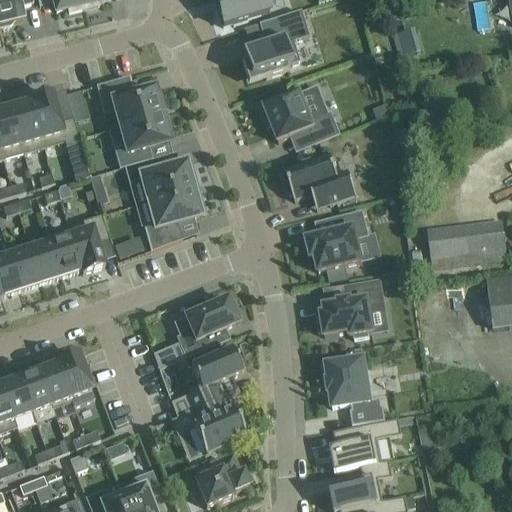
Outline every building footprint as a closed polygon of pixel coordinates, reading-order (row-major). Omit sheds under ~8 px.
[(0,0),(0,31),(9,29),(13,25),(22,23),(19,10),(32,7),(30,0),(0,0)] [(51,0),(55,15),(67,13),(68,16),(83,12),(80,0),(51,0)] [(80,0),(83,12),(98,9),(98,5),(110,2),(108,0),(80,0)] [(216,0),(213,1),(214,2),(217,1),(220,9),(216,10),(223,30),(268,16),(263,0),(216,0)] [(241,67),(248,87),(290,74),(289,69),(299,66),(292,45),(308,41),(300,14),(258,27),(264,47),(241,54),(245,66),(241,67)] [(417,31),(399,35),(404,57),(421,54),(417,31)] [(128,80),(95,89),(103,116),(114,113),(119,130),(119,131),(165,118),(159,96),(155,97),(154,92),(133,98),(128,80)] [(276,101),(258,108),(267,131),(272,129),(278,146),(309,134),(315,148),(341,138),(331,115),(311,123),(300,96),(278,105),(276,101)] [(52,98),(30,105),(37,128),(43,152),(64,146),(65,151),(79,147),(72,123),(60,126),(52,98)] [(28,106),(10,111),(16,134),(23,158),(43,152),(37,128),(30,105),(29,105),(30,106),(28,106)] [(388,107),(373,113),(377,124),(391,119),(388,107)] [(0,113),(0,156),(2,164),(23,158),(16,134),(10,111),(0,113)] [(171,139),(165,118),(119,131),(119,130),(108,133),(119,172),(124,171),(152,163),(148,151),(169,146),(167,140),(171,139)] [(296,204),(312,199),(325,194),(330,209),(355,201),(356,201),(357,201),(348,176),(347,176),(337,180),(330,158),(329,159),(313,164),(313,162),(300,166),(301,168),(286,174),(286,173),(284,174),(287,181),(284,182),(289,199),(293,198),(295,205),(296,204)] [(141,186),(147,206),(197,192),(192,174),(191,175),(191,176),(189,177),(186,166),(162,173),(159,161),(152,163),(124,171),(129,189),(141,186)] [(86,173),(73,177),(76,185),(89,181),(86,173)] [(51,178),(38,182),(40,188),(41,192),(54,188),(51,178)] [(99,179),(89,182),(92,194),(103,190),(99,179)] [(13,200),(25,196),(22,187),(10,190),(13,200)] [(13,200),(10,190),(0,193),(0,203),(0,204),(13,200)] [(197,192),(147,206),(153,226),(143,229),(151,255),(182,244),(177,227),(201,220),(198,209),(201,209),(201,210),(202,210),(197,192)] [(56,195),(43,199),(45,205),(46,208),(59,204),(56,195)] [(17,217),(30,213),(27,203),(15,207),(17,217)] [(17,217),(15,207),(2,211),(5,220),(17,217)] [(340,235),(306,243),(311,262),(315,261),(319,276),(361,266),(355,240),(368,236),(362,214),(336,221),(340,235)] [(101,219),(67,230),(83,277),(104,270),(101,260),(112,256),(108,243),(101,219)] [(505,252),(502,223),(427,233),(430,262),(505,252)] [(83,277),(67,230),(66,230),(69,239),(50,246),(56,263),(61,281),(81,274),(82,277),(83,277)] [(125,245),(113,249),(119,263),(130,259),(125,245)] [(50,246),(29,252),(40,287),(61,281),(50,246)] [(29,252),(9,259),(20,294),(40,287),(29,252)] [(0,261),(0,301),(1,301),(0,300),(20,294),(9,259),(0,261)] [(511,279),(486,283),(493,334),(511,331),(511,279)] [(372,336),(369,313),(384,310),(380,284),(344,290),(346,303),(338,305),(338,307),(323,310),(325,317),(321,317),(321,321),(316,322),(319,337),(324,336),(324,340),(349,336),(350,340),(353,339),(354,343),(369,341),(368,337),(372,336)] [(430,327),(473,325),(472,307),(453,307),(453,287),(429,288),(430,327)] [(234,306),(229,308),(226,303),(184,321),(190,334),(175,341),(185,362),(207,353),(203,342),(237,327),(235,321),(239,319),(234,306)] [(460,329),(424,334),(425,345),(462,341),(460,329)] [(231,353),(190,370),(200,393),(184,399),(185,401),(186,400),(192,414),(177,421),(176,422),(238,396),(238,395),(232,398),(226,383),(241,377),(240,374),(244,372),(237,354),(232,356),(231,353)] [(157,373),(172,367),(168,354),(153,359),(157,373)] [(77,358),(56,366),(73,411),(94,403),(77,358)] [(364,363),(326,368),(329,384),(327,384),(329,396),(330,396),(333,411),(352,408),(352,414),(350,414),(353,430),(385,425),(383,410),(381,411),(380,403),(380,402),(370,404),(364,363)] [(73,411),(56,366),(55,366),(56,367),(38,374),(53,413),(71,407),(72,411),(73,411)] [(53,413),(38,374),(19,381),(32,416),(50,409),(52,414),(53,413)] [(32,416),(19,381),(0,388),(16,432),(17,432),(13,423),(26,418),(32,416)] [(16,432),(0,388),(0,437),(7,435),(16,432)] [(170,424),(176,439),(193,432),(198,443),(196,443),(198,447),(199,447),(205,459),(250,440),(241,421),(237,422),(236,422),(235,422),(232,417),(234,416),(233,413),(221,418),(216,406),(239,396),(238,396),(176,422),(170,424)] [(414,420),(404,422),(406,432),(416,430),(414,420)] [(336,450),(326,453),(326,454),(330,453),(335,476),(389,465),(389,464),(381,466),(377,445),(389,442),(402,440),(398,423),(333,436),(336,450)] [(143,435),(149,450),(159,446),(153,431),(143,435)] [(441,434),(419,437),(421,453),(443,451),(441,434)] [(100,444),(96,435),(84,439),(87,449),(100,444)] [(87,449),(84,439),(72,444),(75,454),(87,449)] [(119,447),(105,452),(109,463),(123,457),(119,447)] [(58,450),(46,454),(49,464),(62,459),(58,450)] [(49,464),(46,454),(34,459),(37,468),(49,464)] [(231,456),(193,473),(198,484),(194,485),(206,511),(232,500),(230,497),(234,495),(234,496),(248,490),(242,477),(240,478),(231,456)] [(71,463),(69,463),(71,468),(75,478),(87,473),(82,459),(71,463)] [(417,459),(406,461),(409,472),(419,469),(417,459)] [(20,464),(8,469),(11,478),(23,474),(20,464)] [(363,484),(329,491),(333,511),(350,511),(405,501),(405,500),(383,505),(378,484),(392,481),(389,465),(335,476),(335,477),(361,472),(363,484)] [(0,482),(11,478),(8,469),(0,472),(0,482)] [(135,493),(122,498),(127,511),(153,511),(150,503),(161,499),(151,475),(131,483),(135,493)] [(30,485),(34,494),(46,489),(42,480),(30,485)] [(19,490),(22,499),(34,494),(30,485),(19,490)] [(127,511),(122,498),(109,503),(105,493),(84,501),(88,511),(127,511)] [(425,496),(414,499),(416,509),(427,507),(425,496)] [(407,511),(405,501),(350,511),(407,511)]
